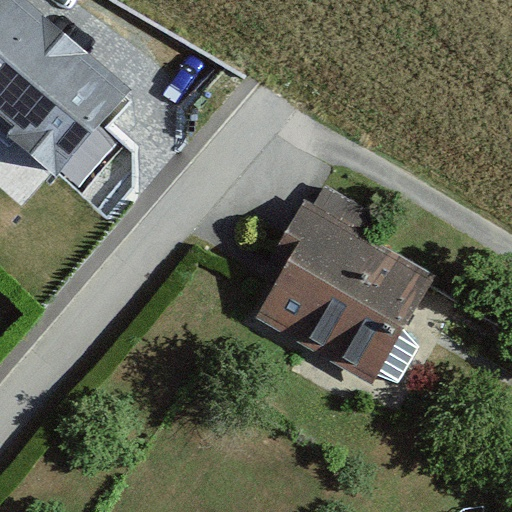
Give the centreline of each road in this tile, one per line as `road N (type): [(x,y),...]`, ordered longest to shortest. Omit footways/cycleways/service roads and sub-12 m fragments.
road 1 (residential): [(0,411),(261,102)]
road 2 (unknown): [(511,254),(251,115)]
